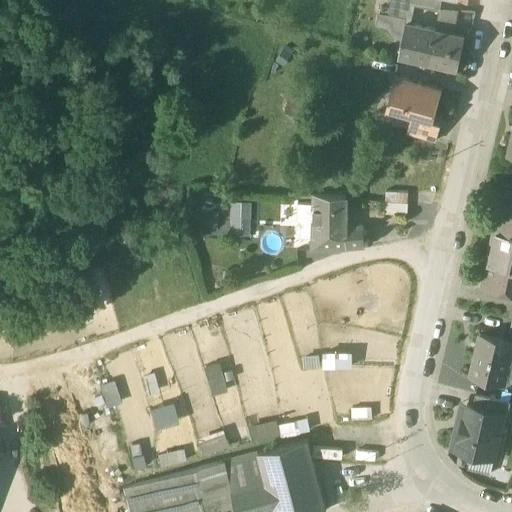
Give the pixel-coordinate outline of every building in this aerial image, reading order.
[(407,1),(400,0),(391,0),(389,14),(407,18),(406,23),(411,24),(415,3),(407,1)] [(440,21),(460,23),(461,10),(441,8),(440,21)] [(411,24),(406,23),(399,54),(430,61),(436,30),(411,24)] [(464,36),(436,30),(430,61),(457,68),(464,36)] [(442,88),(396,75),(387,107),(412,114),(433,120),(435,114),(442,88)] [(433,120),(412,114),(407,132),(435,141),(442,116),(435,114),(433,120)] [(408,191),(387,190),(386,202),(408,203),(408,191)] [(346,196),(316,195),(315,203),(314,238),(314,250),(345,248),(365,246),(364,227),(346,228),(346,196)] [(408,203),(386,202),(385,212),(407,214),(408,203)] [(314,238),(315,203),(298,203),(297,218),(301,223),(301,237),(314,238)] [(249,234),(250,204),(234,204),(233,234),(249,234)] [(511,209),(500,207),(491,245),(511,250),(511,209)] [(511,250),(491,245),(483,284),(511,290),(511,250)] [(511,348),(511,340),(480,333),(470,376),(504,384),(511,348)] [(221,360),(207,362),(211,391),(226,389),(221,360)] [(105,404),(120,400),(114,378),(99,382),(105,404)] [(511,402),(476,394),(473,406),(488,409),(487,412),(500,415),(500,416),(507,418),(511,402)] [(150,404),(155,425),(178,419),(173,398),(150,404)] [(473,406),(467,404),(461,429),(459,428),(455,444),(470,448),(470,452),(496,458),(502,429),(497,428),(500,416),(500,415),(487,412),(488,409),(473,406)] [(252,440),(271,437),(269,419),(250,422),(252,440)] [(199,435),(204,452),(230,444),(225,427),(199,435)] [(307,439),(259,451),(266,479),(274,511),(320,511),(326,510),(307,439)] [(159,460),(185,456),(183,446),(157,450),(159,460)] [(259,451),(224,460),(231,488),(266,479),(259,451)] [(224,460),(158,477),(168,511),(192,511),(189,500),(231,488),(224,460)] [(168,511),(158,477),(123,486),(129,511),(168,511)] [(274,511),(266,479),(231,488),(237,511),(274,511)]
